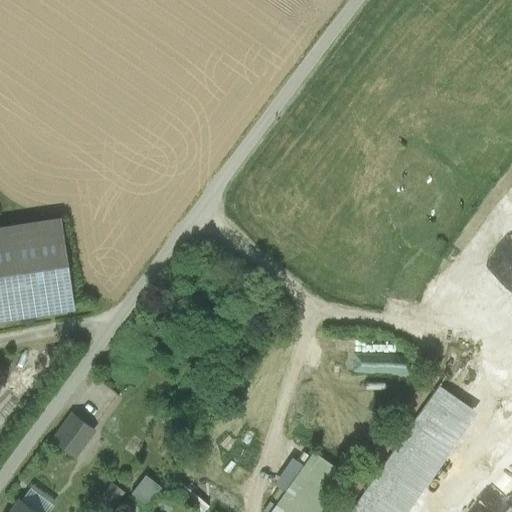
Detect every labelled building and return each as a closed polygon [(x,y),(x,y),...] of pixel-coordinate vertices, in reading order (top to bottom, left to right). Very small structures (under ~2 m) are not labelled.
[(0,230),(0,317),(72,307),(58,221),(0,230)] [(387,363),(386,374),(414,376),(416,357),(395,355),(394,364),(387,363)] [(349,511),(407,511),(477,413),(438,386),(349,511)] [(56,439),(82,453),(99,422),(72,408),(56,439)] [(272,511),(316,511),(343,474),(314,453),(272,511)] [(152,504),(166,485),(150,472),(135,491),(152,504)] [(511,511),(511,505),(484,490),(471,511),(511,511)] [(13,511),(38,511),(23,500),(13,511)]
